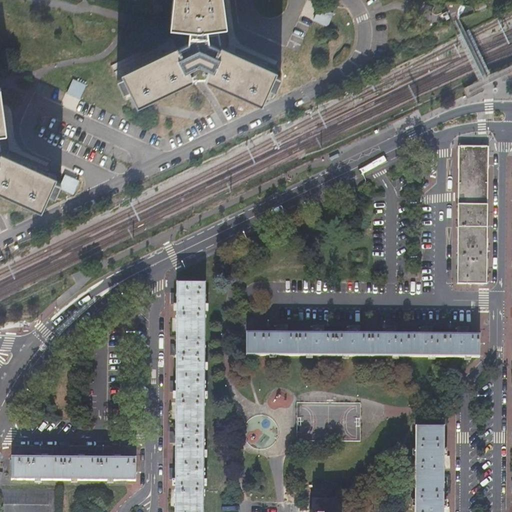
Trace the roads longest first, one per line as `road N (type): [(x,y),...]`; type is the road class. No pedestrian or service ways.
road 1 (tertiary): [(418,134),(150,263)]
road 2 (residential): [(149,439),(150,263)]
road 3 (residential): [(511,130),(501,146),(499,301)]
road 4 (residential): [(496,351),(463,386),(463,511)]
road 5 (residential): [(442,299),(438,132)]
road 6 (residential): [(442,299),(280,297)]
road 7 (residential): [(498,511),(496,351)]
